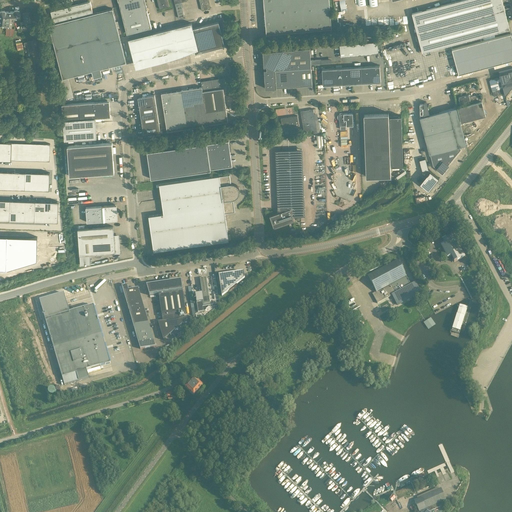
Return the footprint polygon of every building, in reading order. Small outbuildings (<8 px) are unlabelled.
[(117,0),(118,1),(119,1),(127,33),(151,27),(151,28),(151,27),(147,9),(147,8),(146,8),(144,0),(117,0)] [(169,6),(167,0),(157,0),(160,9),(169,6)] [(186,0),(173,0),(178,18),(184,16),(181,2),(187,1),(186,0)] [(208,0),(199,0),(202,9),(211,7),(208,0)] [(263,0),(266,32),(266,34),(331,29),(329,0),(263,0)] [(460,0),(412,13),(414,20),(422,52),(509,29),(501,0),(460,0)] [(126,63),(117,28),(112,9),(93,14),(90,1),(55,10),(52,10),(52,20),(53,24),(49,25),(62,78),(92,71),(93,78),(102,76),(100,69),(126,63)] [(0,25),(6,26),(6,28),(11,29),(11,26),(11,19),(14,19),(15,18),(19,17),(19,10),(18,10),(13,11),(12,11),(5,11),(0,10),(0,25)] [(22,12),(24,21),(20,21),(21,28),(26,27),(25,25),(31,24),(29,11),(22,12)] [(218,21),(196,27),(193,28),(192,23),(128,39),(134,63),(153,58),(153,64),(158,63),(166,61),(170,59),(173,58),(179,56),(185,54),(189,53),(195,51),(195,53),(225,46),(218,21)] [(511,46),(511,47),(511,43),(511,42),(511,40),(510,34),(511,34),(452,49),(458,74),(511,59),(511,46)] [(29,52),(33,51),(38,50),(35,39),(30,41),(31,41),(24,43),(25,46),(27,46),(29,52)] [(378,41),(340,45),(341,56),(379,53),(378,41)] [(310,47),(263,52),(264,66),(266,66),(267,69),(275,69),(282,69),(288,68),(296,68),(311,67),(311,64),(320,63),(320,59),(311,60),(310,47)] [(373,82),(372,66),(364,67),(365,83),(373,82)] [(380,66),(372,66),(373,82),(381,82),(380,66)] [(312,85),(311,67),(296,68),(297,86),(312,85)] [(350,67),(342,68),(343,84),(351,83),(350,67)] [(364,67),(350,67),(351,83),(365,83),(364,67)] [(296,68),(288,68),(289,86),(297,86),(296,68)] [(333,84),(332,68),(322,69),(323,85),(333,84)] [(342,68),(332,68),(333,84),(343,84),(342,68)] [(267,69),(264,70),(265,88),(276,88),(275,69),(267,69)] [(511,76),(511,70),(500,73),(505,93),(507,92),(511,86),(511,83),(510,77),(511,76)] [(499,75),(488,78),(494,96),(504,93),(499,75)] [(226,77),(211,80),(201,81),(202,87),(206,112),(226,109),(224,93),(229,93),(226,77)] [(202,87),(161,93),(167,131),(208,125),(208,124),(206,112),(202,87)] [(468,95),(458,97),(460,105),(481,99),(480,94),(469,97),(468,95)] [(154,95),(142,97),(138,98),(139,103),(140,109),(156,107),(154,95)] [(482,101),(457,107),(461,122),(486,115),(482,101)] [(94,103),(94,102),(62,104),(63,120),(64,140),(97,138),(95,118),(110,117),(110,108),(108,109),(108,102),(94,103)] [(424,114),(424,116),(420,117),(430,154),(433,153),(460,146),(466,144),(456,107),(430,114),(426,102),(424,102),(424,104),(420,104),(420,107),(421,107),(420,107),(420,109),(421,109),(421,110),(420,110),(420,114),(424,114)] [(156,107),(140,109),(141,121),(158,119),(156,107)] [(226,109),(206,112),(208,124),(228,121),(226,109)] [(317,120),(315,120),(313,109),(301,111),(304,131),(313,130),(314,135),(320,134),(320,129),(319,122),(317,122),(317,120)] [(346,126),(353,126),(353,114),(344,114),(343,114),(342,114),(341,114),(340,114),(340,115),(339,116),(339,117),(339,118),(340,119),(340,126),(346,126)] [(390,119),(389,119),(389,114),(364,115),(366,177),(391,176),(390,163),(391,163),(392,166),(403,165),(401,116),(397,116),(393,116),(390,116),(390,119)] [(295,126),(299,125),(297,116),(281,118),(283,134),(289,133),(289,130),(296,129),(295,126)] [(158,119),(141,121),(143,133),(160,131),(158,119)] [(4,141),(3,151),(12,151),(12,142),(4,141)] [(210,170),(232,167),(229,141),(207,144),(147,152),(151,179),(211,171),(210,170)] [(114,173),(112,143),(67,146),(69,176),(114,173)] [(460,146),(433,153),(436,164),(438,165),(436,168),(442,173),(449,165),(448,165),(461,149),(460,146)] [(289,150),(278,151),(280,202),(291,201),(289,150)] [(3,151),(3,160),(11,160),(11,159),(12,151),(3,151)] [(421,159),(425,171),(431,170),(427,158),(421,159)] [(430,171),(420,183),(428,190),(439,178),(430,171)] [(229,240),(228,234),(225,213),(235,212),(235,211),(235,212),(233,199),(234,199),(235,199),(236,198),(237,198),(237,197),(238,197),(238,196),(239,194),(239,193),(239,192),(239,191),(239,189),(239,188),(238,187),(237,186),(236,186),(236,185),(235,185),(234,184),(233,184),(232,184),(231,184),(230,175),(220,176),(219,176),(159,184),(164,214),(149,216),(154,251),(229,240)] [(0,208),(10,209),(10,200),(0,199),(0,208)] [(10,200),(10,209),(25,209),(25,200),(10,200)] [(25,200),(25,209),(35,210),(35,201),(25,200)] [(35,201),(35,210),(45,210),(45,201),(35,201)] [(87,222),(108,221),(116,220),(116,213),(117,213),(117,211),(116,211),(115,205),(106,206),(86,207),(87,222)] [(0,208),(0,219),(10,220),(10,209),(0,208)] [(274,228),(295,221),(290,208),(270,216),(274,228)] [(10,209),(10,220),(25,220),(25,209),(10,209)] [(25,209),(25,220),(35,221),(35,210),(25,209)] [(35,210),(35,221),(45,221),(45,210),(35,210)] [(113,226),(78,229),(80,255),(80,265),(91,265),(90,254),(110,253),(110,254),(120,253),(119,239),(118,240),(118,236),(114,236),(113,226)] [(442,247),(443,250),(444,250),(448,257),(452,255),(454,258),(452,259),(454,262),(463,257),(453,238),(455,238),(453,234),(442,240),(444,239),(445,242),(441,244),(442,247)] [(0,265),(6,266),(6,269),(7,269),(37,260),(37,237),(6,236),(0,235),(0,265)] [(397,260),(368,276),(376,292),(372,294),(377,304),(392,295),(398,306),(421,293),(415,283),(411,286),(397,260)] [(223,286),(220,286),(222,296),(244,278),(244,273),(222,276),(223,286)] [(99,275),(86,279),(89,289),(90,289),(88,283),(101,279),(99,275)] [(202,293),(195,295),(198,313),(203,312),(203,311),(204,311),(210,307),(209,306),(210,306),(208,293),(206,278),(200,279),(202,293)] [(161,294),(183,291),(182,288),(181,282),(176,283),(176,284),(175,284),(175,282),(173,283),(173,284),(172,284),(164,285),(162,284),(162,285),(149,287),(150,293),(149,293),(149,296),(161,294)] [(138,289),(128,290),(127,286),(122,287),(125,297),(140,295),(139,295),(138,289)] [(64,293),(40,300),(43,312),(45,320),(59,368),(62,378),(65,386),(78,382),(89,379),(87,371),(110,364),(96,314),(95,312),(94,306),(71,312),(70,313),(69,312),(67,305),(86,299),(85,295),(83,287),(64,293)] [(183,291),(161,294),(161,295),(159,296),(163,322),(158,323),(164,341),(166,338),(166,336),(170,335),(175,331),(175,329),(179,328),(188,321),(187,318),(185,319),(184,315),(187,314),(183,292),(181,292),(180,291),(183,291)] [(141,301),(140,295),(125,297),(127,303),(141,301),(141,300),(141,301)] [(141,301),(127,303),(128,309),(143,307),(143,306),(142,306),(141,301)] [(24,305),(15,308),(19,319),(28,317),(24,305)] [(459,305),(449,336),(457,338),(467,308),(459,305)] [(143,307),(128,309),(130,315),(145,312),(144,312),(143,307)] [(15,308),(7,310),(9,318),(10,322),(19,319),(15,308)] [(145,312),(130,315),(132,320),(147,318),(146,318),(145,312)] [(28,317),(19,319),(20,325),(29,322),(28,317)] [(147,324),(147,318),(132,320),(133,326),(148,324),(147,324)] [(19,319),(10,322),(12,327),(20,325),(19,319)] [(29,322),(20,325),(22,331),(31,328),(29,322)] [(148,324),(133,326),(135,332),(150,330),(149,330),(148,324)] [(20,325),(12,327),(13,333),(22,331),(20,325)] [(31,328),(22,331),(24,336),(33,334),(31,328)] [(150,330),(135,332),(138,344),(153,341),(152,341),(152,335),(151,335),(150,330)] [(22,331),(13,333),(15,339),(24,336),(22,331)] [(33,334),(24,336),(25,342),(35,340),(33,334)] [(24,336),(15,339),(17,345),(25,342),(24,336)] [(35,340),(25,342),(27,348),(36,345),(35,340)] [(153,341),(138,344),(140,350),(154,348),(153,341)] [(25,342),(17,345),(19,351),(27,348),(25,342)] [(36,345),(27,348),(29,354),(38,351),(36,345)] [(27,348),(19,351),(20,356),(29,354),(27,348)] [(38,351),(29,354),(31,360),(40,357),(38,351)] [(29,354),(20,356),(22,362),(31,360),(29,354)] [(40,357),(31,360),(32,365),(41,363),(40,357)] [(31,360),(22,362),(24,368),(32,365),(31,360)] [(41,363),(32,365),(34,371),(43,368),(41,363)] [(32,365),(24,368),(25,374),(34,371),(32,365)] [(43,368),(34,371),(36,377),(45,374),(43,368)] [(34,371),(25,374),(27,379),(36,377),(34,371)] [(45,374),(36,377),(38,385),(47,382),(45,374)] [(36,377),(27,379),(29,387),(38,385),(36,377)] [(194,378),(185,389),(194,396),(202,386),(194,378)] [(38,385),(29,387),(31,395),(40,392),(38,385)] [(166,394),(167,396),(168,400),(177,397),(175,390),(166,394)] [(441,489),(417,499),(418,500),(414,502),(418,511),(419,511),(420,511),(429,511),(443,506),(441,502),(446,500),(441,489)]
